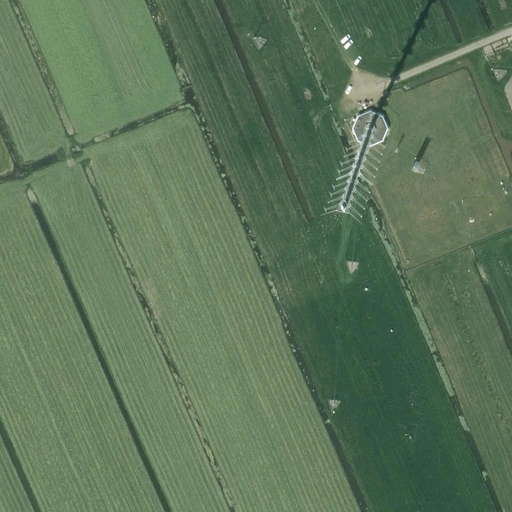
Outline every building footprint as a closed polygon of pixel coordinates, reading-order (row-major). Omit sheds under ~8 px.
[(257,49),(259,51),(267,40),(265,39),(254,37),(252,39),(257,49)] [(495,70),(493,71),(498,82),(500,81),(507,73),(506,71),(495,70)] [(383,140),(389,127),(383,114),(370,108),(357,114),(352,127),(357,140),(370,146),(383,140)] [(359,265),(359,263),(346,261),(346,264),(350,274),(352,274),(359,265)] [(340,404),(340,401),(328,400),(328,402),(332,413),(334,413),(340,404)]
